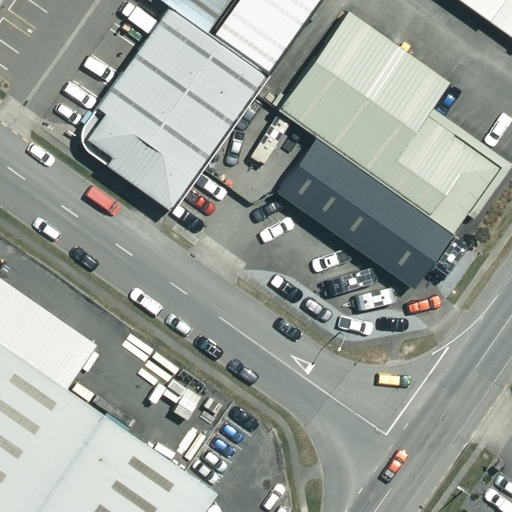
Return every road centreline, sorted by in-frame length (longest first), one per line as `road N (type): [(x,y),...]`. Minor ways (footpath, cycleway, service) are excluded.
road 1 (unclassified): [(0,161),(414,454)]
road 2 (tertiary): [(414,454),(511,314)]
